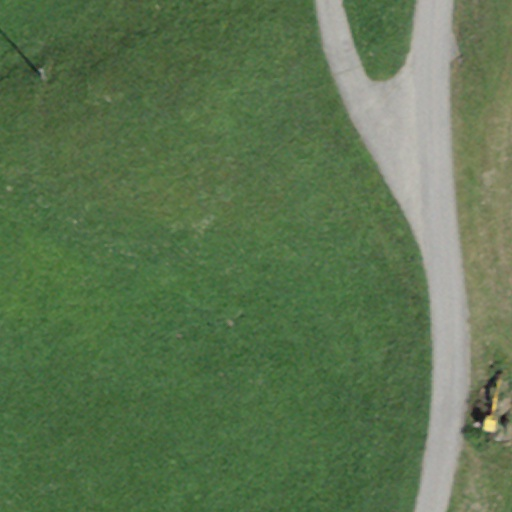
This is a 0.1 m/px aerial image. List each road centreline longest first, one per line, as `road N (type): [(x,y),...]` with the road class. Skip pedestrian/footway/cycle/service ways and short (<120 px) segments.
road 1 (residential): [(436,0),(426,117),(451,344),(431,511)]
road 2 (track): [(329,0),(350,74),(374,121),(400,152),(431,169)]
